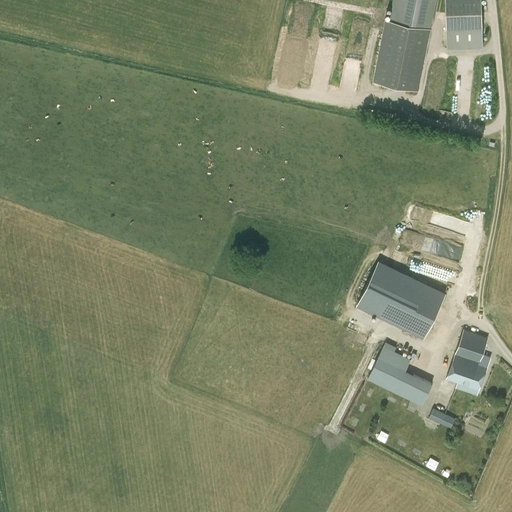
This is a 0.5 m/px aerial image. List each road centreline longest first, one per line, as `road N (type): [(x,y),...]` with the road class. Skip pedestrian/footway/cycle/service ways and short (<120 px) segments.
road 1 (track): [(482,295),(504,139)]
road 2 (unclassified): [(491,0),(504,139)]
